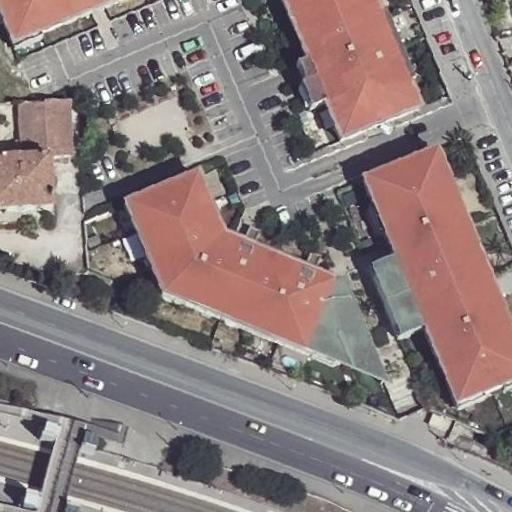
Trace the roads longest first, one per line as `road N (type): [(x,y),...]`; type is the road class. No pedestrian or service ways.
road 1 (secondary): [(0,323),(479,511)]
road 2 (residential): [(459,0),(511,134)]
